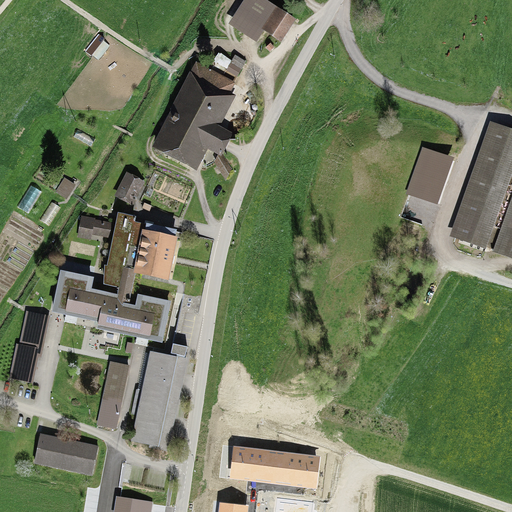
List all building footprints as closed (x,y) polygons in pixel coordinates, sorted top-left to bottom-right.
[(254,0),(238,25),(257,38),(262,29),(279,40),(293,19),(276,8),(263,0),(254,0)] [(242,69),(246,62),(235,56),(231,63),(242,69)] [(162,146),(192,162),(202,143),(222,153),(231,137),(211,126),(234,84),(197,64),(156,142),(163,145),(162,146)] [(241,70),(231,64),(227,70),(238,76),(241,70)] [(103,116),(118,124),(123,115),(108,107),(103,116)] [(511,173),(511,131),(489,124),(450,240),(484,253),(511,173)] [(445,159),(424,151),(408,194),(430,202),(445,159)] [(220,154),(216,162),(226,178),(229,170),(220,154)] [(511,256),(511,173),(486,247),(511,256)] [(118,199),(124,202),(126,199),(130,202),(140,183),(129,177),(118,199)] [(75,185),(66,179),(57,192),(66,198),(75,185)] [(129,300),(135,271),(144,226),(134,223),(134,219),(119,216),(109,267),(106,267),(105,283),(119,287),(117,297),(122,298),(121,305),(128,306),(128,303),(130,303),(130,300),(129,300)] [(83,218),(79,235),(90,238),(91,232),(108,236),(110,225),(93,222),(94,220),(83,218)] [(175,232),(144,226),(135,271),(166,278),(174,240),(173,240),(175,232)] [(62,273),(54,311),(100,321),(98,328),(161,341),(169,303),(139,297),(137,308),(128,306),(121,305),(122,298),(117,297),(89,291),(92,280),(62,273)] [(27,312),(20,345),(41,350),(47,316),(27,312)] [(166,450),(185,358),(184,358),(185,357),(187,347),(173,344),(171,354),(171,355),(170,355),(170,357),(152,353),(133,440),(152,444),(151,446),(166,450)] [(39,357),(41,350),(20,345),(17,345),(10,378),(31,383),(36,357),(39,357)] [(111,363),(98,424),(116,428),(129,367),(111,363)] [(98,447),(41,435),(35,462),(92,474),(98,447)] [(252,479),(255,452),(234,450),(231,477),(252,479)] [(273,481),(276,454),(255,452),(252,479),(273,481)] [(293,483),(296,456),(276,454),(273,481),(293,483)] [(315,486),(318,459),(297,457),(294,483),(315,486)] [(149,511),(150,504),(117,499),(114,511),(149,511)] [(307,511),(308,506),(281,503),(280,511),(307,511)]
